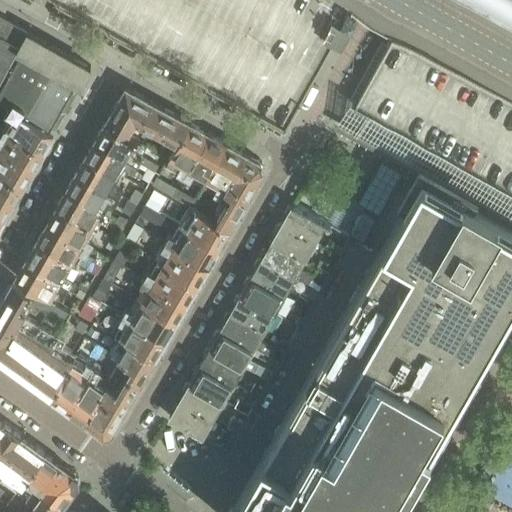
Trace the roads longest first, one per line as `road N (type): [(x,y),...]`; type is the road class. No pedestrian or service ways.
road 1 (residential): [(291,154),(115,468)]
road 2 (residential): [(349,255),(195,511)]
road 3 (residential): [(120,61),(0,278)]
road 4 (residential): [(291,154),(120,61)]
road 5 (residential): [(115,468),(0,381)]
road 6 (tertiary): [(511,65),(395,0)]
road 7 (residential): [(11,0),(120,61)]
